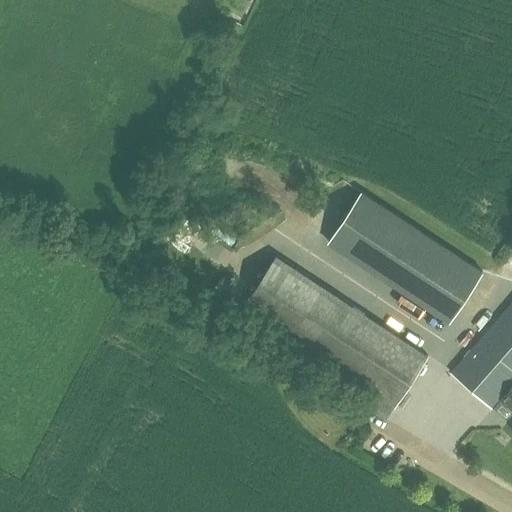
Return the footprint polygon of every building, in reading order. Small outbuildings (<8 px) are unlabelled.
[(140,56),(153,17),(99,0),(0,0),(0,7),(108,44),(108,46),(140,56)] [(170,0),(151,52),(193,68),(218,0),(170,0)] [(491,267),(368,187),(334,239),(458,319),(491,267)] [(436,352),(282,251),(248,303),(401,405),(436,352)] [(511,303),(455,368),(511,417),(509,420),(511,422),(511,303)]
